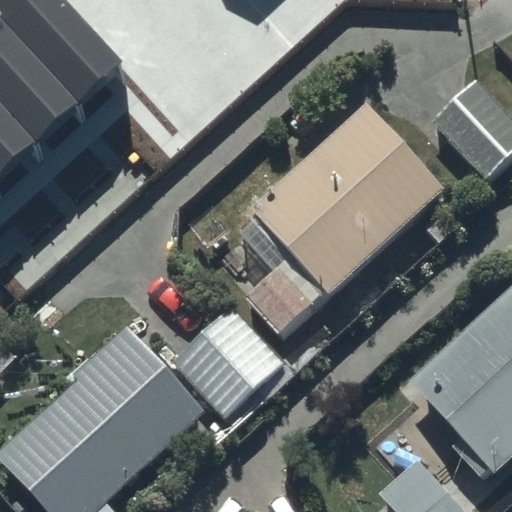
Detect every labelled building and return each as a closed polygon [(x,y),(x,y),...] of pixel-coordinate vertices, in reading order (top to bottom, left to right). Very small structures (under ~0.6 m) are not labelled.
[(70,14),(5,64),(109,198),(241,95),(235,87),(263,66),(270,74),(299,51),(259,0),(195,0),(163,25),(176,42),(123,83),(70,14)] [(511,171),(511,133),(478,98),(433,141),(486,197),(511,171)] [(444,218),(368,135),(255,238),(331,321),(444,218)] [(316,332),(281,293),(247,323),(282,362),(316,332)] [(511,316),(412,410),(494,499),(511,481),(511,316)] [(289,384),(233,325),(174,380),(230,439),(289,384)] [(75,404),(0,472),(0,478),(30,511),(112,511),(202,430),(126,348),(70,399),(75,404)] [(448,511),(421,481),(386,511),(448,511)] [(289,511),(279,500),(266,511),(289,511)]
